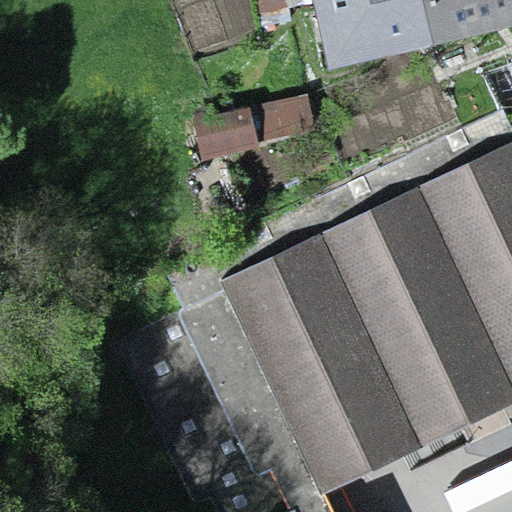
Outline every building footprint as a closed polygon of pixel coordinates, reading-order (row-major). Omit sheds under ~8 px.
[(320,0),(336,71),(432,48),(420,0),(320,0)] [(511,0),(420,0),(432,48),(511,29),(511,0)] [(198,111),(204,152),(321,135),(316,94),(198,111)] [(229,293),(323,490),(511,404),(511,152),(228,280),(229,293)] [(191,511),(345,511),(336,493),(323,490),(229,293),(113,348),(191,511)]
